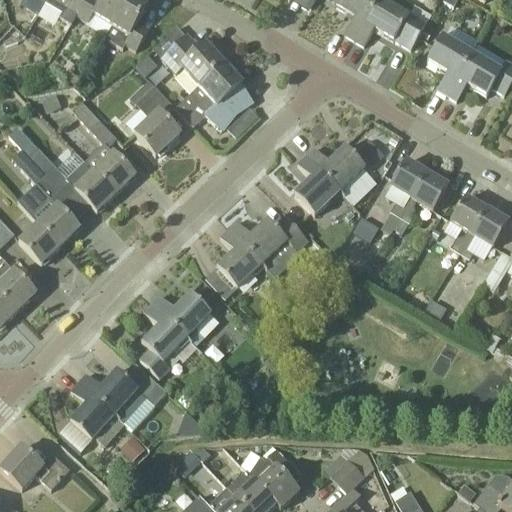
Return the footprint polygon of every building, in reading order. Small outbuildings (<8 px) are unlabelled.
[(77,21),(89,0),(49,0),(45,7),(60,17),(58,20),(70,28),(75,20),(77,21)] [(87,27),(94,16),(113,28),(128,0),(103,0),(100,5),(91,0),(89,0),(77,21),(87,27)] [(136,57),(149,35),(137,28),(148,8),(135,0),(128,0),(113,28),(104,43),(121,53),(123,49),(136,57)] [(379,0),(378,2),(375,0),(339,0),(334,10),(353,22),(343,39),(354,45),(380,0),(379,0)] [(409,20),(415,10),(398,0),(380,0),(354,45),(363,51),(373,33),(409,55),(425,29),(409,20)] [(443,0),(440,5),(452,11),(458,0),(443,0)] [(447,101),(472,58),(441,40),(426,65),(446,77),(436,94),(447,101)] [(181,73),(198,91),(223,68),(204,48),(197,54),(186,41),(161,64),(175,79),(181,73)] [(472,58),(447,101),(455,106),(466,89),(486,101),(491,93),(503,100),(511,85),(511,69),(505,66),(500,75),(472,58)] [(146,61),(134,71),(143,82),(155,71),(146,61)] [(251,105),(240,89),(241,88),(223,68),(198,91),(174,113),(192,132),(193,132),(204,121),(220,134),(219,135),(220,136),(233,119),(235,118),(253,106),(252,105),(251,105)] [(155,161),(179,139),(161,120),(171,110),(153,91),(135,108),(149,123),(133,138),(155,161)] [(54,98),(40,104),(45,116),(59,111),(54,98)] [(115,199),(134,181),(107,152),(115,143),(80,106),(71,114),(103,148),(84,165),(115,199)] [(237,122),(225,133),(234,142),(246,131),(256,121),(248,112),(237,122)] [(377,158),(364,145),(356,153),(370,166),(377,158)] [(364,173),(343,151),(327,167),(313,153),(305,160),(339,196),(364,173)] [(71,153),(54,168),(64,180),(81,165),(71,153)] [(314,221),(339,196),(305,160),(296,169),(310,183),(293,199),(314,221)] [(74,193),(96,217),(115,199),(84,165),(65,184),(43,161),(34,169),(59,195),(68,187),(74,193)] [(51,203),(59,195),(34,169),(30,164),(21,173),(35,188),(51,203)] [(399,223),(425,179),(404,166),(389,192),(405,201),(403,205),(395,207),(389,217),(399,223)] [(432,217),(447,192),(425,179),(399,223),(408,228),(414,219),(411,212),(415,207),(432,217)] [(34,188),(16,204),(28,217),(45,201),(34,188)] [(453,269),(485,215),(464,202),(449,227),(465,237),(462,241),(455,243),(451,251),(444,263),(453,269)] [(78,234),(58,211),(38,228),(60,251),(78,234)] [(347,213),(340,220),(348,229),(356,221),(347,213)] [(492,253),(507,228),(485,215),(453,269),(461,274),(467,264),(469,265),(474,256),(473,248),(476,243),(492,253)] [(307,246),(279,217),(269,227),(266,225),(249,241),(236,226),(228,234),(262,270),(274,283),(285,272),(272,259),(286,245),(296,257),(307,246)] [(389,217),(379,233),(390,239),(393,233),(399,223),(389,217)] [(368,241),(376,226),(361,218),(352,233),(368,241)] [(399,223),(393,233),(401,238),(407,227),(399,223)] [(0,242),(4,247),(13,239),(0,224),(0,242)] [(60,251),(38,228),(37,228),(19,245),(40,270),(60,251)] [(236,295),(262,270),(228,234),(219,242),(233,256),(216,272),(236,295)] [(506,275),(507,276),(511,278),(511,289),(511,290),(507,299),(511,301),(511,259),(510,264),(500,257),(481,289),(493,296),(506,275)] [(0,296),(17,316),(35,299),(12,274),(0,262),(0,296)] [(280,291),(268,301),(280,315),(292,304),(280,291)] [(0,331),(17,316),(0,296),(0,331)] [(151,309),(186,342),(210,317),(189,298),(173,315),(158,301),(151,309)] [(431,304),(424,317),(439,326),(445,315),(446,313),(431,304)] [(182,366),(196,352),(195,351),(195,350),(186,342),(151,309),(142,317),(157,331),(141,348),(147,355),(138,364),(158,384),(167,374),(162,370),(173,358),(182,366)] [(483,353),(511,370),(511,361),(495,351),(499,343),(492,338),(483,353)] [(85,379),(77,387),(124,429),(147,403),(115,375),(100,392),(85,379)] [(68,426),(90,446),(94,442),(104,451),(125,429),(124,429),(77,387),(70,396),(84,409),(68,426)] [(213,395),(203,406),(214,417),(225,407),(213,395)] [(184,414),(176,436),(176,443),(206,440),(206,438),(184,414)] [(132,440),(120,452),(132,464),(144,452),(132,440)] [(0,473),(0,475),(22,495),(34,481),(37,484),(50,496),(55,490),(69,475),(52,460),(42,471),(20,451),(0,473)] [(248,480),(252,485),(275,510),(277,511),(281,511),(298,496),(291,489),(300,481),(275,454),(266,463),(248,480)] [(347,464),(355,473),(364,482),(372,474),(365,457),(358,454),(347,464)] [(338,491),(355,473),(347,464),(329,482),(338,491)] [(364,482),(355,473),(338,491),(345,499),(352,493),(364,482)] [(226,493),(243,511),(272,511),(275,510),(252,485),(235,502),(226,493)] [(468,506),(474,497),(463,489),(457,498),(468,506)] [(511,511),(511,490),(504,501),(487,489),(472,509),(477,511),(511,511)] [(210,511),(243,511),(226,493),(208,510),(210,511)] [(345,499),(331,511),(357,511),(353,507),(359,501),(352,493),(345,499)] [(417,511),(409,498),(394,508),(396,511),(417,511)] [(210,511),(208,510),(199,500),(186,511),(210,511)]
